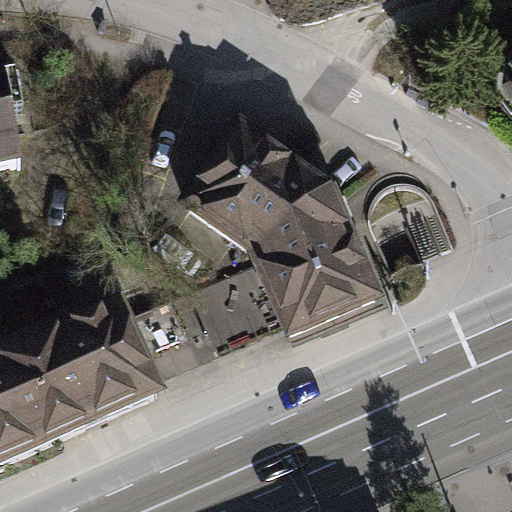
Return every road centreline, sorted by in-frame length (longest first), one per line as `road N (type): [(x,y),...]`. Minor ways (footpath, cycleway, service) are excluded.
road 1 (primary): [(511,321),(72,511)]
road 2 (residential): [(511,212),(464,152),(392,109),(186,10),(142,0)]
road 3 (primary): [(256,511),(511,398)]
